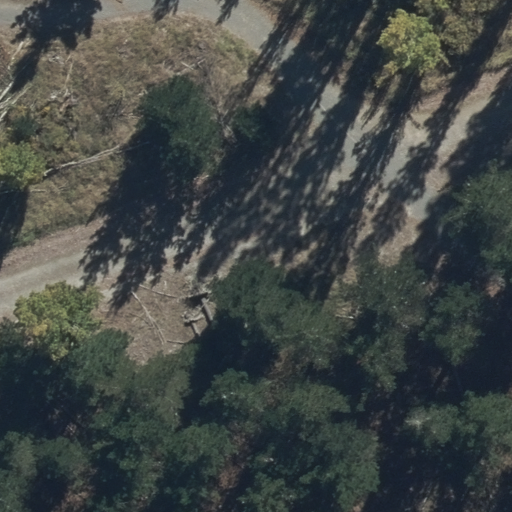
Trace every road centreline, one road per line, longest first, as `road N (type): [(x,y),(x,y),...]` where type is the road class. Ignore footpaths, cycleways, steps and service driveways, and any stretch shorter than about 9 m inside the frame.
road 1 (unclassified): [(0,298),(511,104)]
road 2 (track): [(391,150),(239,0)]
